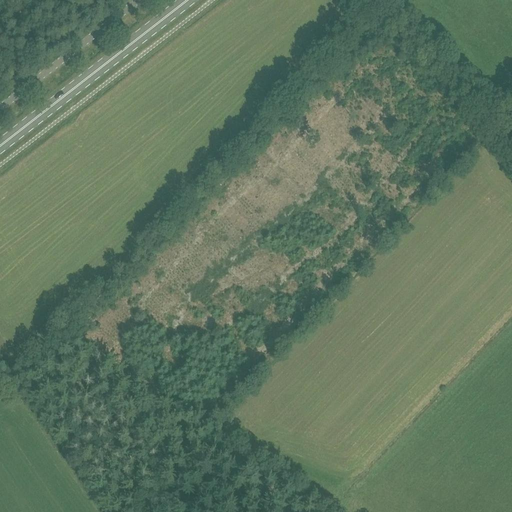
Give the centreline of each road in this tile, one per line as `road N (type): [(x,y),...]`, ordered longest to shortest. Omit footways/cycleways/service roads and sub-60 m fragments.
road 1 (primary): [(0,147),(189,0)]
road 2 (track): [(376,0),(511,154)]
road 3 (unclassified): [(0,108),(138,0)]
